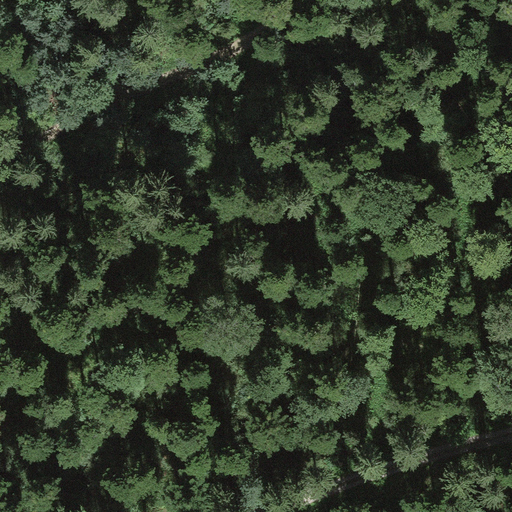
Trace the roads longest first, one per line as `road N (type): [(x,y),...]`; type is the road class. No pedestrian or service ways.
road 1 (track): [(0,159),(210,58),(304,0)]
road 2 (track): [(511,434),(306,511)]
